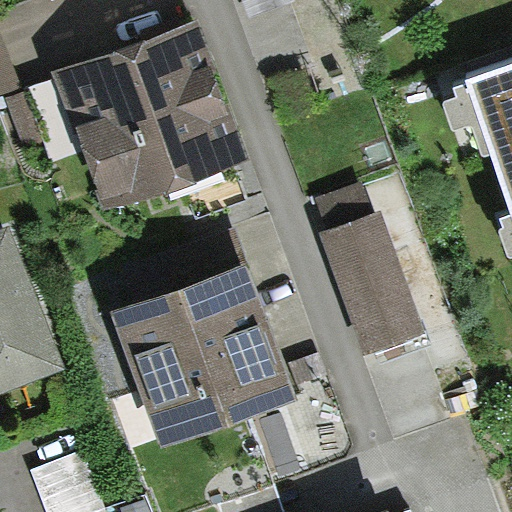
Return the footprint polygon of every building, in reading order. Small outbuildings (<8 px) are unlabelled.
[(245,0),(251,23),(336,5),(335,0),(245,0)] [(196,8),(62,58),(112,192),(246,142),(196,8)] [(0,79),(16,74),(0,31),(0,79)] [(511,69),(480,80),(511,177),(511,69)] [(379,175),(317,196),(366,338),(427,317),(379,175)] [(8,221),(0,224),(0,383),(60,361),(8,221)] [(248,243),(110,293),(160,431),(298,381),(248,243)] [(320,511),(318,507),(303,511),(396,511),(390,493),(333,511),(320,511)]
